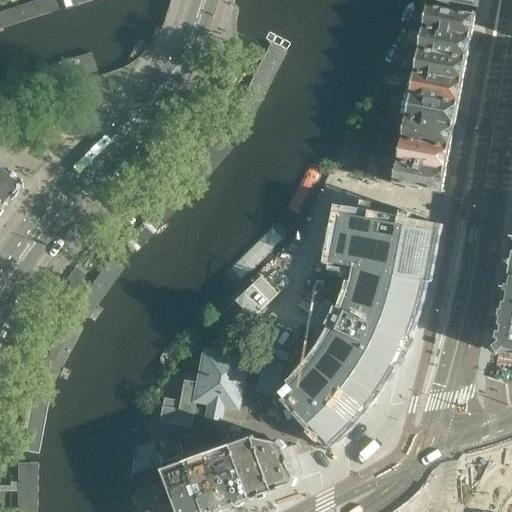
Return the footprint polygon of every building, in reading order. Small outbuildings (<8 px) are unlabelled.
[(0,31),(59,11),(54,0),(35,0),(0,12),(0,31)] [(473,37),(477,15),(429,6),(425,28),(473,37)] [(469,59),(473,37),(425,28),(421,51),(469,59)] [(222,130),(238,139),(289,52),(272,43),(222,130)] [(464,82),(469,59),(421,51),(417,73),(464,82)] [(460,104),(464,82),(417,73),(412,95),(460,104)] [(0,83),(0,104),(22,97),(16,78),(0,83)] [(456,126),(460,104),(412,95),(408,117),(456,126)] [(452,148),(456,126),(408,117),(404,139),(452,148)] [(447,170),(452,148),(404,139),(400,161),(447,170)] [(207,143),(204,146),(177,178),(192,191),(219,159),(221,155),(223,152),(223,150),(222,148),(221,146),(220,144),(219,143),(218,143),(217,142),(212,141),(211,142),(207,143)] [(447,170),(400,161),(380,158),(376,180),(443,192),(447,170)] [(19,189),(17,182),(0,167),(0,205),(3,207),(18,189),(19,189)] [(180,207),(167,195),(123,240),(135,253),(180,207)] [(415,310),(418,302),(419,295),(421,289),(422,281),(426,282),(436,232),(341,214),(332,264),(357,268),(356,276),(355,280),(354,284),(351,291),(349,298),(348,302),(345,309),(340,307),(330,328),(335,331),(333,334),(330,340),(326,346),(321,354),(316,360),(314,363),(309,369),(301,378),(292,387),(291,385),(254,378),(251,392),(284,399),(286,397),(329,444),(341,432),(350,423),(356,417),(364,407),(369,401),(374,394),(378,388),(383,381),(385,378),(391,367),(393,363),(398,353),(402,355),(406,345),(402,343),(406,336),(408,332),(410,325),(412,321),(414,313),(415,310)] [(126,268),(112,256),(71,306),(85,317),(126,268)] [(511,354),(511,301),(504,300),(496,346),(495,346),(499,352),(500,352),(511,354)] [(83,329),(67,321),(38,373),(54,382),(83,329)] [(239,408),(248,358),(232,355),(232,351),(223,349),(222,354),(206,351),(200,384),(185,381),(182,402),(166,399),(162,422),(193,428),(198,401),(212,403),(210,416),(223,418),(226,406),(239,408)] [(34,442),(40,407),(40,405),(39,403),(38,403),(36,401),(34,401),(32,400),(29,401),(28,401),(27,403),(26,404),(20,439),(20,441),(20,443),(20,445),(21,446),(22,448),(22,449),(25,452),(28,450),(29,449),(30,448),(31,447),(33,445),(33,444),(34,442)] [(275,492),(255,439),(255,438),(253,438),(228,434),(230,440),(233,446),(252,500),(275,492)] [(304,475),(293,446),(286,449),(285,448),(281,444),(255,439),(275,492),(293,486),(296,478),(304,475)] [(252,500),(233,446),(230,440),(210,448),(212,454),(210,454),(230,508),(252,500)] [(206,511),(188,463),(186,456),(182,445),(159,453),(169,482),(180,511),(206,511)] [(220,511),(230,508),(210,454),(212,454),(210,448),(186,456),(188,463),(206,511),(220,511)] [(180,511),(169,482),(160,485),(154,468),(133,475),(139,492),(139,493),(146,511),(180,511)] [(33,511),(33,483),(32,480),(31,477),(30,476),(27,474),(24,474),(22,474),(19,476),(18,478),(17,480),(17,484),(17,511),(33,511)]
